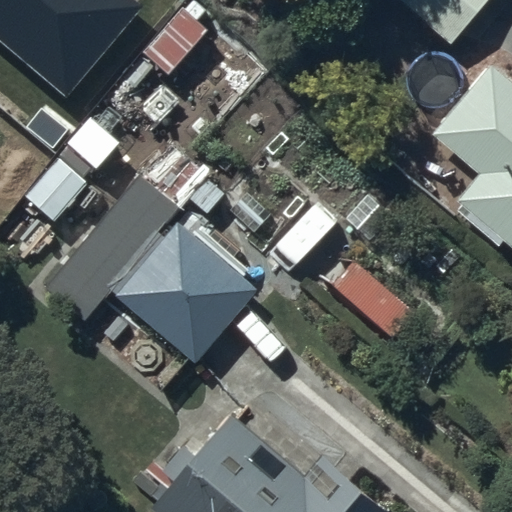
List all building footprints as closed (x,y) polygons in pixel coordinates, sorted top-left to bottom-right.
[(0,0),(0,44),(64,99),(140,10),(128,0),(0,0)] [(401,0),(451,41),(485,0),(401,0)] [(457,194),(511,240),(511,79),(492,63),(434,132),(479,169),(457,194)] [(75,323),(161,395),(191,355),(196,359),(256,284),(175,219),(116,292),(106,284),(75,323)] [(153,501),(165,511),(396,511),(322,448),(302,471),(228,407),(193,448),(184,441),(162,467),(174,477),(153,501)]
